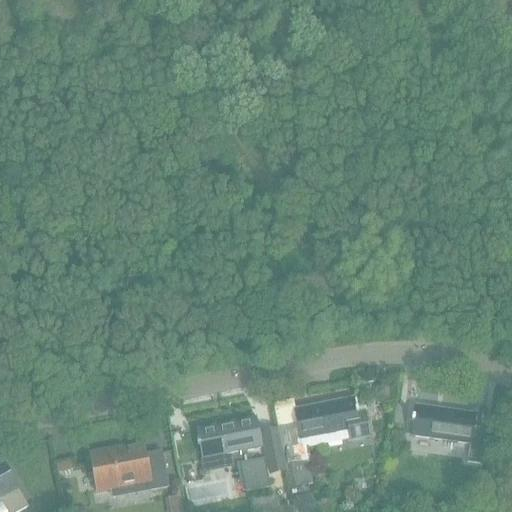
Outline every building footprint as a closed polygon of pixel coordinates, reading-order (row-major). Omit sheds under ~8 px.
[(297,422),(277,426),(277,429),(278,433),(285,468),(286,468),(290,487),(299,485),(294,460),(308,458),(306,445),(302,446),(301,440),(337,433),(349,431),(349,433),(350,440),(369,437),(368,433),(363,411),(356,413),(353,398),(294,410),(297,422)] [(474,427),(475,414),(416,406),(412,437),(470,445),(468,463),(480,464),(485,429),(474,427)] [(255,417),(196,429),(202,459),(222,455),(225,467),(239,464),(245,492),(269,487),(263,459),(267,458),(269,471),(285,468),(278,433),(277,429),(261,432),(262,435),(259,436),(255,417)] [(114,450),(89,454),(97,493),(149,483),(151,491),(168,487),(161,452),(145,455),(143,444),(126,447),(126,448),(114,450)] [(0,498),(1,498),(9,511),(18,511),(27,507),(4,465),(0,466),(0,498)]
